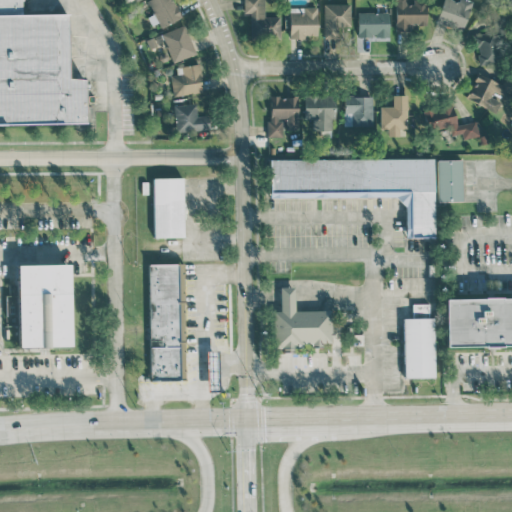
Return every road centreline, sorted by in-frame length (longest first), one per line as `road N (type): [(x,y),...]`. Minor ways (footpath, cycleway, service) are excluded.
road 1 (residential): [(248,419),(243,156),(232,68),(209,0)]
road 2 (residential): [(117,422),(115,157)]
road 3 (primary): [(248,419),(0,429)]
road 4 (residential): [(0,157),(243,156)]
road 5 (residential): [(232,68),(444,65)]
road 6 (primary): [(511,413),(359,417)]
